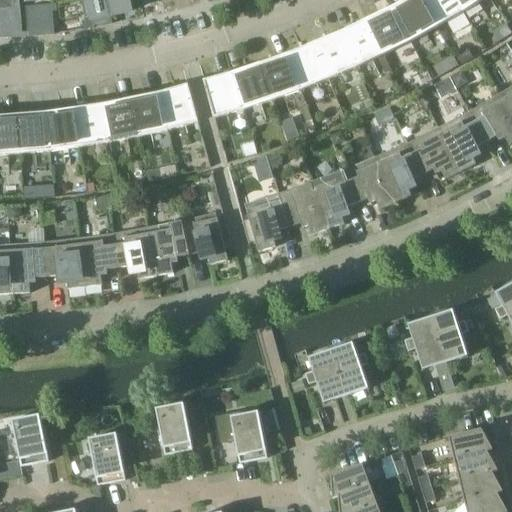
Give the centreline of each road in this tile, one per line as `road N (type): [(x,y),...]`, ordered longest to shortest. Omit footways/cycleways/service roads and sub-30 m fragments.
road 1 (residential): [(0,334),(169,314),(256,293),(393,244),(511,188)]
road 2 (residential): [(328,0),(156,58),(0,77)]
road 3 (residential): [(511,392),(300,457)]
road 4 (residential): [(143,511),(205,492),(310,493)]
